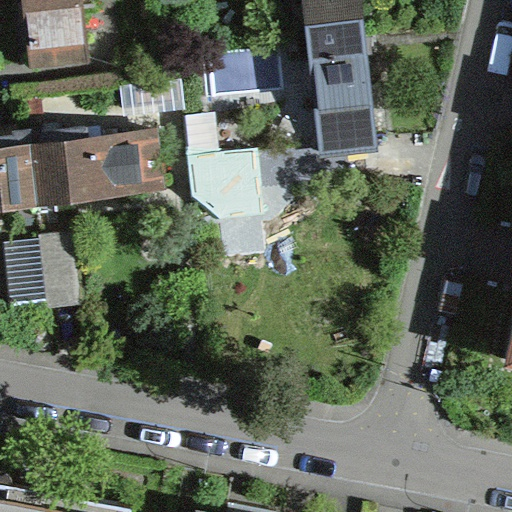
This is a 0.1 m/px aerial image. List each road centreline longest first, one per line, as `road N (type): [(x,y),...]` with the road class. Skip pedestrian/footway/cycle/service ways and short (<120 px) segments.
road 1 (residential): [(381,455),(490,0)]
road 2 (residential): [(381,455),(0,385)]
road 3 (residential): [(511,480),(381,455)]
